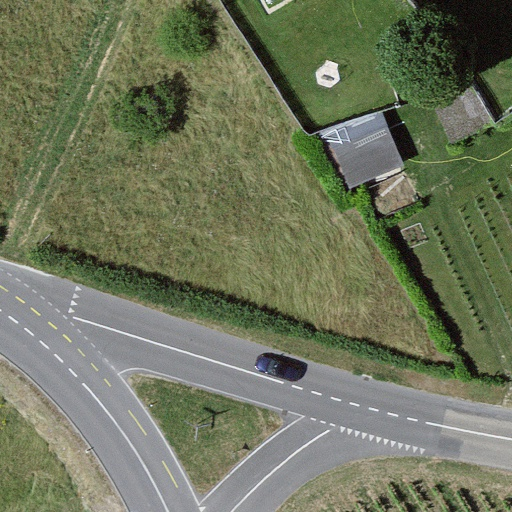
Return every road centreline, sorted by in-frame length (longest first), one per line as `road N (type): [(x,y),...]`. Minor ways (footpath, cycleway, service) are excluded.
road 1 (tertiary): [(0,299),(399,416)]
road 2 (secondary): [(166,511),(112,411),(0,313)]
road 3 (tertiary): [(399,416),(285,463),(239,511)]
